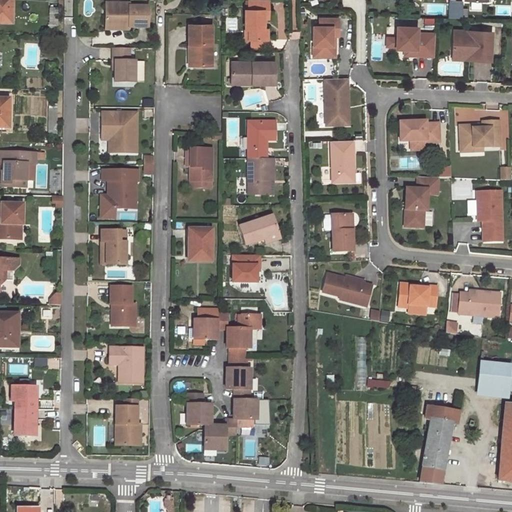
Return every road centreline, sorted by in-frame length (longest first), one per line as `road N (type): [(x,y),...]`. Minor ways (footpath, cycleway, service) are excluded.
road 1 (residential): [(292,53),(300,359),(293,483)]
road 2 (residential): [(70,45),(67,470)]
road 3 (residential): [(208,109),(163,109),(159,368)]
road 4 (residential): [(382,104),(387,245),(404,256),(511,266)]
road 5 (residential): [(511,99),(404,95),(382,104)]
road 6 (tertiary): [(293,483),(164,473)]
road 7 (tertiary): [(416,495),(293,483)]
